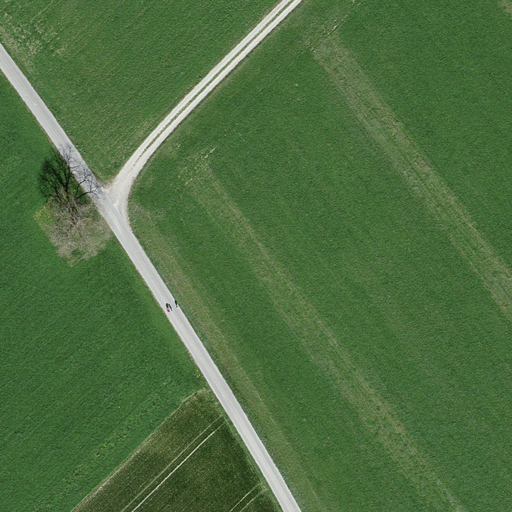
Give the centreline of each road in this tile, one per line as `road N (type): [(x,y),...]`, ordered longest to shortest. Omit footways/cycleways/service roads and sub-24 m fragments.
road 1 (unclassified): [(293,511),(128,205),(0,54)]
road 2 (track): [(303,0),(153,151),(128,205)]
